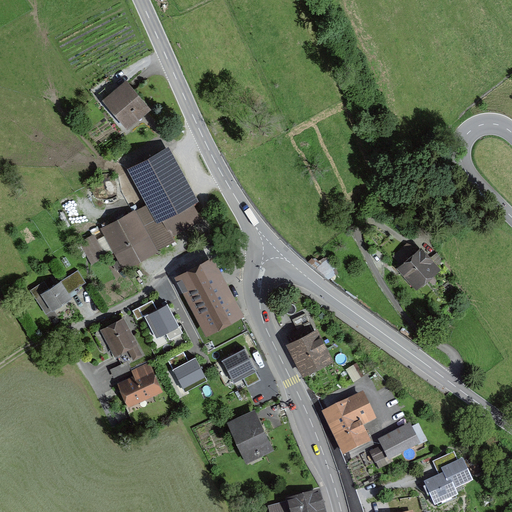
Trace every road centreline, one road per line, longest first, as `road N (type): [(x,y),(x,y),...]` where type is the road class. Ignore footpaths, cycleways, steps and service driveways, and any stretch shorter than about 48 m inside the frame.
road 1 (tertiary): [(511,426),(270,247)]
road 2 (unknown): [(254,225),(138,299),(70,329),(99,393)]
road 3 (tertiary): [(339,511),(300,398),(260,320),(257,295),(270,247)]
road 4 (tertiary): [(270,247),(205,141),(141,0)]
road 5 (tertiary): [(511,133),(481,125),(460,149),(465,166),(511,217)]
